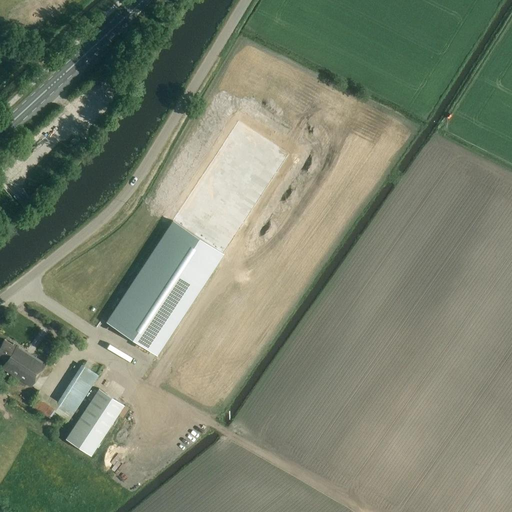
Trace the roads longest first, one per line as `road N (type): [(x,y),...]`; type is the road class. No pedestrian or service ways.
road 1 (unclassified): [(0,299),(122,199),(245,0)]
road 2 (primary): [(0,132),(141,0)]
